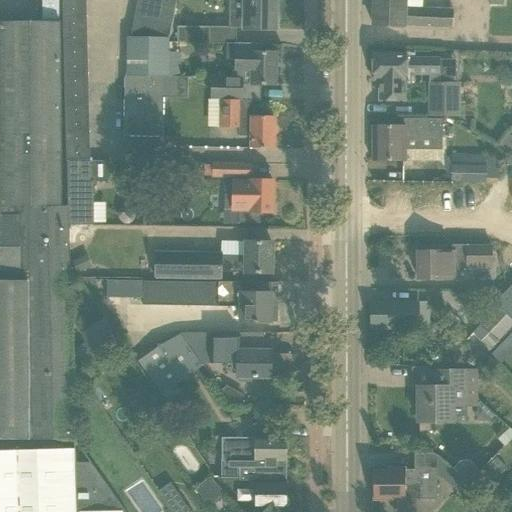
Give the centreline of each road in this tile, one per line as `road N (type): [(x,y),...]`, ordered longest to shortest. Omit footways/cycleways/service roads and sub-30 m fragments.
road 1 (tertiary): [(347,511),(348,218)]
road 2 (tertiary): [(348,218),(349,0)]
road 3 (residential): [(348,218),(511,226)]
